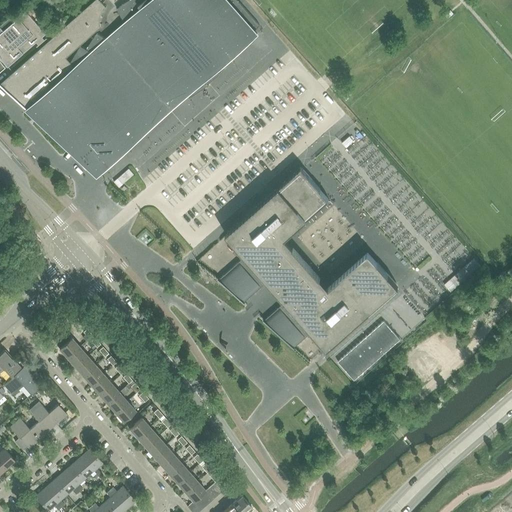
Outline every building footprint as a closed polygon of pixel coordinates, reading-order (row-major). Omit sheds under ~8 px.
[(0,57),(8,66),(36,42),(46,34),(30,16),(48,0),(39,0),(26,11),(17,19),(13,22),(9,18),(0,26),(0,57)] [(66,58),(100,27),(100,26),(100,25),(100,24),(100,23),(100,22),(100,21),(100,20),(100,19),(100,18),(101,18),(101,17),(101,16),(101,15),(102,14),(102,13),(102,12),(103,12),(103,11),(103,10),(104,10),(104,9),(105,9),(105,8),(105,7),(106,7),(100,0),(95,0),(0,84),(27,109),(75,153),(76,152),(78,151),(80,154),(91,166),(121,140),(127,147),(166,104),(168,107),(170,110),(187,95),(189,98),(209,85),(207,83),(210,80),(220,72),(219,71),(218,70),(257,34),(256,34),(253,31),(260,25),(237,0),(128,0),(120,6),(120,7),(121,6),(123,10),(119,13),(119,12),(118,13),(125,23),(106,39),(97,33),(98,33),(97,32),(86,49),(81,46),(81,45),(70,62),(66,58)] [(134,174),(129,168),(114,181),(119,187),(134,174)] [(263,320),(294,348),(295,347),(294,347),(313,330),(327,346),(396,284),(368,252),(328,287),(320,277),(316,280),(290,250),(293,247),(285,238),(329,199),(302,169),(228,234),(246,255),(219,279),(218,278),(218,279),(244,303),(245,302),(244,302),(272,277),(289,297),(264,320),(264,319),(263,320)] [(450,279),(457,286),(480,265),(474,258),(450,279)] [(400,339),(384,321),(338,361),(354,380),(400,339)] [(93,334),(87,328),(83,331),(85,334),(89,338),(93,334)] [(62,333),(53,341),(68,357),(80,346),(72,337),(70,338),(64,331),(62,333)] [(101,343),(95,337),(91,340),(97,347),(101,343)] [(68,357),(75,366),(88,355),(80,346),(68,357)] [(109,352),(103,346),(99,349),(105,356),(109,352)] [(0,370),(3,368),(11,377),(22,368),(12,357),(11,358),(4,349),(0,353),(0,370)] [(75,366),(83,375),(96,364),(88,355),(75,366)] [(116,361),(111,355),(107,358),(113,364),(116,361)] [(83,375),(91,384),(103,373),(96,364),(83,375)] [(124,370),(119,364),(115,367),(120,374),(124,370)] [(11,377),(3,384),(12,394),(23,384),(31,394),(41,385),(24,365),(22,368),(11,377)] [(91,384),(99,393),(111,382),(103,373),(91,384)] [(132,379),(127,373),(123,376),(128,383),(132,379)] [(99,393),(107,402),(119,391),(111,382),(99,393)] [(140,388),(135,382),(131,385),(136,391),(140,388)] [(119,391),(107,402),(115,411),(127,400),(123,395),(129,390),(126,385),(119,391)] [(149,398),(143,391),(139,395),(145,401),(149,398)] [(127,400),(115,411),(123,420),(135,409),(127,400)] [(29,410),(38,420),(47,431),(49,430),(52,426),(67,414),(62,408),(58,403),(52,408),(48,412),(45,408),(38,401),(30,408),(29,410)] [(163,415),(158,409),(154,412),(159,418),(163,415)] [(32,444),(47,431),(38,420),(29,428),(20,417),(10,426),(20,437),(15,441),(23,450),(28,446),(29,447),(30,446),(32,444)] [(130,428),(138,437),(150,426),(142,417),(130,428)] [(171,424),(166,418),(162,421),(167,427),(171,424)] [(138,437),(146,446),(158,435),(150,426),(138,437)] [(179,432),(173,426),(170,430),(175,436),(179,432)] [(146,446),(154,455),(166,444),(158,435),(146,446)] [(187,442),(181,435),(178,439),(183,445),(187,442)] [(154,455),(162,464),(174,453),(166,444),(154,455)] [(195,451),(189,445),(186,448),(191,454),(195,451)] [(0,450),(0,461),(5,468),(15,460),(4,447),(0,450)] [(90,448),(81,456),(98,475),(101,472),(97,468),(103,462),(90,448)] [(162,464),(170,473),(182,463),(174,453),(162,464)] [(203,460),(197,454),(194,457),(199,463),(203,460)] [(81,456),(72,464),(85,478),(90,473),(94,478),(98,475),(81,456)] [(170,473),(178,482),(190,472),(182,463),(170,473)] [(211,469),(206,463),(202,466),(207,472),(211,469)] [(72,464),(63,472),(79,491),(83,488),(79,483),(85,478),(72,464)] [(190,472),(178,482),(186,491),(198,481),(193,476),(196,474),(193,470),(190,472)] [(63,472),(54,479),(66,494),(72,489),(76,494),(79,491),(63,472)] [(210,475),(215,481),(219,478),(213,472),(210,475)] [(219,478),(226,487),(231,483),(223,474),(219,478)] [(215,481),(214,482),(222,491),(226,487),(219,478),(215,481)] [(54,479),(45,487),(61,506),(65,504),(61,499),(66,494),(54,479)] [(201,494),(205,490),(206,490),(198,481),(186,491),(193,500),(196,498),(201,494)] [(214,482),(210,486),(217,495),(222,491),(214,482)] [(113,486),(110,489),(126,508),(136,500),(123,485),(117,491),(113,486)] [(210,486),(206,490),(205,490),(213,499),(217,495),(210,486)] [(61,506),(45,487),(35,496),(48,510),(54,505),(58,509),(61,506)] [(111,496),(105,501),(114,511),(122,511),(126,508),(110,489),(107,492),(111,496)] [(205,490),(201,494),(208,503),(213,499),(205,490)] [(201,494),(196,498),(204,507),(208,503),(201,494)] [(242,495),(232,503),(240,511),(243,511),(251,505),(242,495)] [(196,498),(193,500),(192,502),(200,511),(204,507),(196,498)] [(95,502),(92,505),(98,511),(114,511),(105,501),(99,506),(95,502)] [(197,511),(200,511),(192,502),(187,506),(192,511),(197,511)] [(240,511),(232,503),(223,511),(240,511)]
